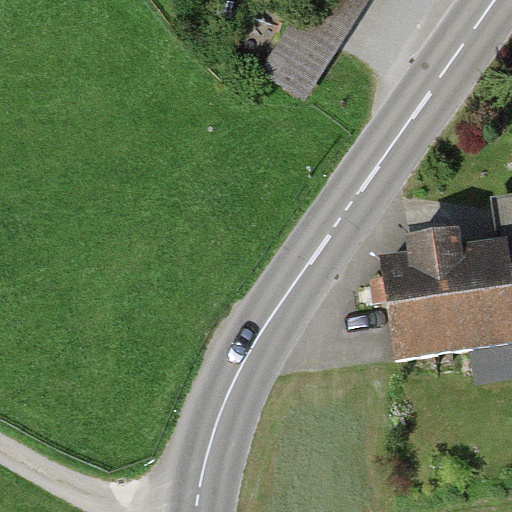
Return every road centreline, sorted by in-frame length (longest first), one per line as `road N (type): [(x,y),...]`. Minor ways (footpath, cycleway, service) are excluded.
road 1 (tertiary): [(202,511),(244,377),(505,0)]
road 2 (track): [(0,446),(59,482),(161,511)]
